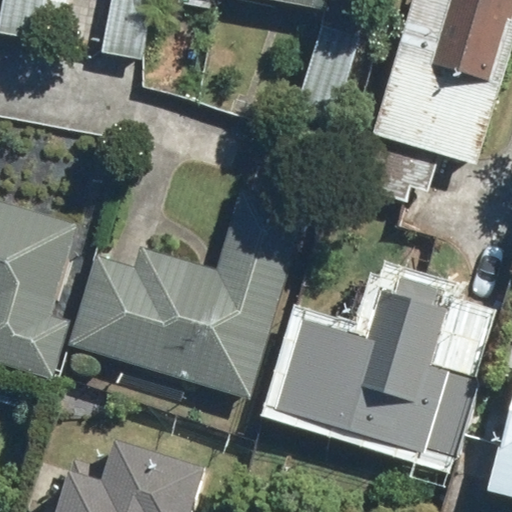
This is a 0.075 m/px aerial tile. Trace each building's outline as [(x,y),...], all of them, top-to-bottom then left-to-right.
[(323,0),(3,0),(0,16),(0,32),(39,39),(45,0),(110,0),(101,51),(142,59),(152,0),(275,0),(322,9),(323,0)] [(511,0),(412,0),(375,127),(364,124),(347,183),(407,201),(411,187),(427,191),(438,154),(479,166),(511,53),(511,18),(511,13),(511,0)] [(359,37),(322,25),(293,116),(329,128),(359,37)] [(307,208),(241,188),(218,265),(140,242),(134,264),(99,253),(70,348),(249,401),(307,208)] [(81,222),(0,198),(0,362),(53,378),(70,321),(53,316),(81,222)] [(449,307),(386,288),(371,338),(303,319),(276,411),(426,455),(428,449),(458,458),(482,377),(433,362),(449,307)] [(511,424),(495,491),(511,494),(511,424)] [(59,511),(195,511),(209,467),(119,440),(107,483),(72,472),(59,511)]
